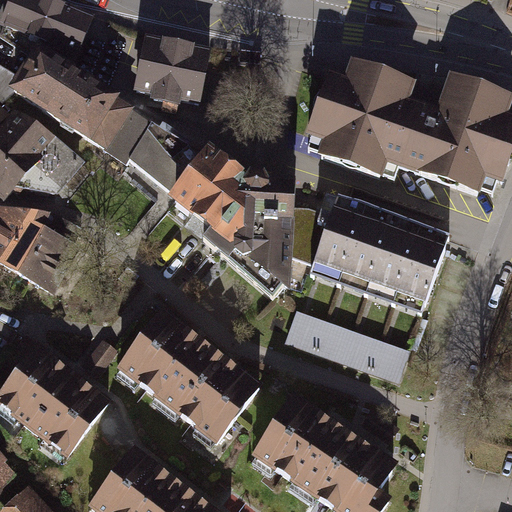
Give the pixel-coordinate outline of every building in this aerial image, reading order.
[(41,0),(11,0),(1,25),(76,57),(92,21),(41,0)] [(211,54),(146,42),(136,96),(200,108),(211,54)] [(11,95),(90,143),(121,98),(38,44),(18,77),(8,93),(11,95)] [(480,179),(501,187),(511,158),(511,111),(506,109),(509,100),(482,90),(449,78),(436,112),(405,101),(410,87),(383,77),(344,63),(337,82),(324,77),(302,137),(320,144),(315,156),(378,180),(384,164),(473,197),(480,179)] [(8,93),(18,77),(0,65),(0,101),(4,103),(11,95),(8,93)] [(135,110),(121,98),(90,143),(125,167),(130,161),(153,125),(133,113),(135,110)] [(0,200),(2,203),(15,190),(56,195),(85,162),(15,110),(11,115),(0,105),(0,200)] [(153,125),(130,161),(172,195),(206,150),(164,124),(161,130),(153,125)] [(172,195),(169,200),(210,231),(205,239),(272,303),(286,288),(291,294),(293,259),(295,210),(297,182),(247,176),(210,146),(206,150),(172,195)] [(420,316),(450,238),(338,196),(331,217),(309,210),(295,210),(293,259),(315,265),(311,277),(420,316)] [(0,212),(0,265),(54,296),(81,247),(44,227),(50,216),(1,211),(0,212)] [(264,386),(165,310),(120,370),(216,445),(264,386)] [(297,313),(286,344),(398,384),(409,353),(297,313)] [(81,368),(97,379),(118,350),(102,339),(81,368)] [(110,400),(39,344),(0,393),(0,404),(66,456),(110,400)] [(401,465),(296,395),(254,457),(335,511),(386,511),(394,500),(383,493),(401,465)] [(374,411),(364,426),(391,445),(400,430),(374,411)] [(219,511),(135,449),(87,508),(91,511),(219,511)] [(0,497),(21,480),(0,456),(0,497)] [(51,511),(28,488),(2,511),(51,511)]
